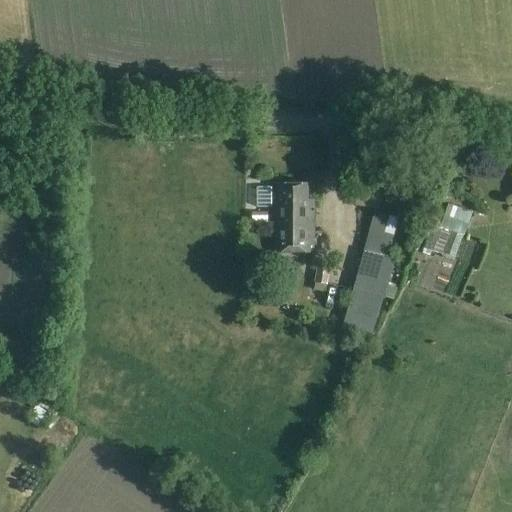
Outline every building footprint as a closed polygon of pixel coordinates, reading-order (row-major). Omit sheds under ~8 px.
[(311,233),(317,233),(317,217),(311,217),(311,187),(276,186),(276,225),(291,225),(291,218),(306,219),(306,225),(311,225),(311,233)] [(464,202),(451,229),(470,238),(484,211),(464,202)] [(387,256),(393,236),(386,234),(392,215),(377,210),(365,250),(387,256)] [(317,251),(317,233),(311,233),(311,225),(306,225),(306,219),(291,218),(291,225),(276,225),(276,251),(317,251)] [(365,251),(357,277),(385,284),(392,259),(365,251)] [(329,284),(332,268),(319,265),(316,281),(329,284)] [(385,284),(357,277),(347,313),(374,320),(385,284)] [(53,359),(54,345),(33,344),(32,358),(53,359)]
